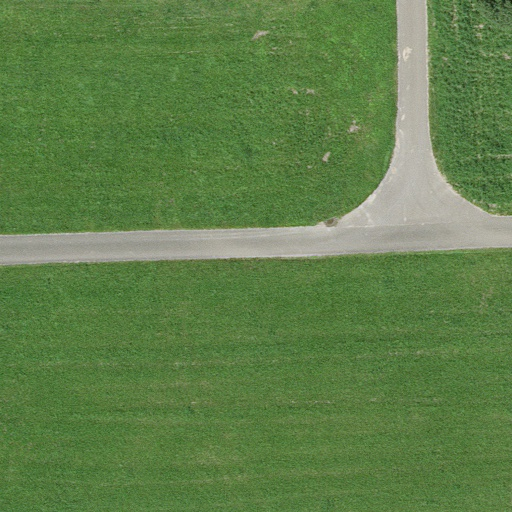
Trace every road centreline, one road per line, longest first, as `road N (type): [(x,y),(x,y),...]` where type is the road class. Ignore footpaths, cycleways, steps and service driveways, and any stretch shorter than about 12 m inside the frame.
road 1 (track): [(511,231),(0,248)]
road 2 (track): [(411,0),(413,233)]
